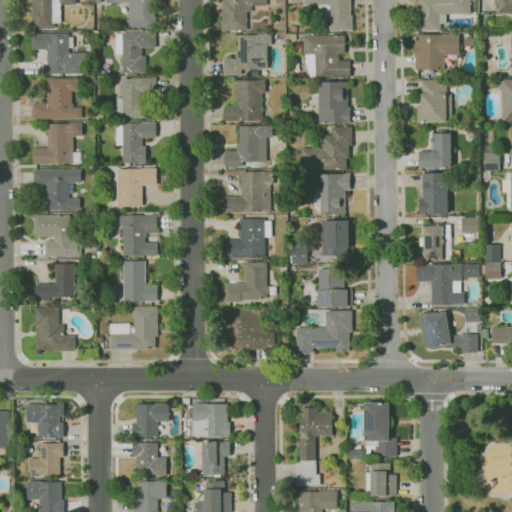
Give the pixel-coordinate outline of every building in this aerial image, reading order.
[(76,6),(76,0),(31,0),(31,30),(56,30),(56,20),(64,20),(64,6),(76,6)] [(105,0),(105,5),(126,5),(126,27),(154,27),(154,0),(105,0)] [(230,33),(230,30),(222,31),(222,0),(266,0),(267,6),(251,6),(251,11),(247,11),(247,30),(240,30),(240,33),(230,33)] [(318,8),(318,5),(303,5),(303,0),(350,0),(350,15),(352,15),(352,31),(330,31),(330,18),(324,18),(324,12),(318,8)] [(440,30),(415,31),(415,9),(418,9),(417,0),(470,0),(470,14),(440,14),(440,30)] [(511,14),(495,14),(495,4),(494,4),(494,0),(511,0),(511,14)] [(115,32),(115,61),(124,61),(124,73),(145,73),(145,52),(155,52),(155,32),(115,32)] [(32,33),(33,53),(44,53),(44,74),(85,74),(84,53),(73,53),(73,33),(32,33)] [(223,75),(223,59),(235,59),(235,50),(238,50),(238,35),(241,35),(241,33),(247,33),(247,35),(256,35),(256,34),(272,34),(272,45),(267,45),(267,69),(241,69),(241,75),(223,75)] [(415,69),(415,35),(442,35),(442,34),(459,34),(460,55),(447,55),(447,56),(444,56),(444,69),(415,69)] [(351,78),(310,78),(305,65),(305,54),(303,54),(303,35),(345,35),(345,54),(338,54),(338,60),(351,60),(351,78)] [(148,77),(116,78),(116,118),(148,118),(148,77)] [(32,119),(82,119),(82,108),(74,108),(73,78),(43,78),(43,99),(32,99),(32,119)] [(511,121),(501,122),(501,80),(511,79),(511,121)] [(224,121),(223,106),(237,105),(237,80),(257,80),(265,80),(265,92),(261,92),(262,121),(224,121)] [(452,123),(417,123),(416,105),(421,105),(421,94),(421,80),(446,80),(447,93),(452,93),(452,123)] [(350,122),(319,123),(318,82),(348,82),(348,107),(350,107),(350,122)] [(156,142),(156,123),(116,122),(116,152),(125,152),(125,163),(146,164),(146,142),(156,142)] [(76,123),(43,123),(43,144),(32,144),(32,165),(76,165),(76,123)] [(225,167),(225,164),(223,164),(223,154),(225,154),(225,151),(236,151),(236,143),(239,143),(239,126),(256,126),(256,125),(273,125),(273,137),(266,137),(266,161),(242,162),(242,167),(225,167)] [(346,170),(301,170),(301,148),(323,148),(323,135),(332,135),(332,127),(352,127),(352,145),(349,145),(349,158),(346,157),(346,170)] [(418,168),(418,151),(432,151),(432,133),(451,133),(452,168),(448,168),(444,168),(418,168)] [(484,170),(484,155),(481,155),(481,145),(492,145),(492,153),(500,153),(500,170),(484,170)] [(80,210),(80,199),(71,199),(71,181),(81,181),(81,168),(33,169),(33,187),(43,187),(43,211),(80,210)] [(116,168),(116,207),(146,207),(146,187),(157,187),(157,168),(116,168)] [(224,213),(224,197),(241,197),(241,172),(274,171),(274,183),(270,183),(270,212),(224,213)] [(507,208),(507,192),(503,192),(503,180),(507,180),(507,173),(511,173),(511,172),(511,210),(511,208),(507,208)] [(345,215),(321,215),(321,214),(314,214),(314,188),(321,188),(321,174),(350,173),(350,190),(345,190),(345,215)] [(449,214),(420,214),(420,198),(422,198),(422,173),(448,173),(449,214)] [(119,256),(158,256),(158,243),(148,243),(148,233),(158,233),(158,214),(119,215),(119,256)] [(71,215),(34,215),(34,236),(53,236),(54,257),(72,256),(71,215)] [(479,233),(462,233),(462,216),(479,216),(479,233)] [(265,258),(225,258),(225,240),(240,239),(240,218),(264,218),(264,221),(271,221),(271,237),(265,237),(265,258)] [(349,248),(326,248),(326,244),(321,244),(321,221),(348,220),(349,248)] [(445,260),(423,260),(423,246),(420,246),(420,238),(423,238),(423,224),(442,224),(442,225),(450,225),(450,258),(445,258),(445,260)] [(500,260),(485,260),(485,258),(481,258),(481,250),(484,250),(484,244),(500,244),(500,260)] [(291,263),(306,263),(307,246),(291,246),(291,263)] [(158,301),(158,282),(147,282),(147,260),(122,260),(122,301),(158,301)] [(241,302),(225,302),(225,283),(246,283),(245,278),(245,273),(245,271),(245,265),(245,262),(266,262),(266,286),(269,286),(269,293),(266,293),(266,299),(241,299),(241,302)] [(465,304),(431,304),(431,282),(416,282),(416,264),(426,264),(426,262),(431,262),(431,264),(462,264),(462,281),(460,281),(460,292),(465,292),(465,304)] [(501,279),(485,280),(484,268),(483,268),(483,264),(484,264),(484,262),(501,262),(501,279)] [(76,299),(76,264),(54,264),(54,283),(36,283),(36,299),(76,299)] [(352,307),(319,307),(318,266),(344,266),(344,289),(352,289),(352,307)] [(273,318),(272,304),(283,304),(284,317),(273,318)] [(158,350),(158,306),(129,306),(129,323),(109,323),(109,350),(158,350)] [(75,351),(75,331),(63,331),(63,308),(34,308),(34,351),(75,351)] [(227,351),(226,308),(249,308),(249,310),(261,309),(261,313),(263,313),(263,332),(274,332),(275,348),(255,348),(255,350),(227,351)] [(480,322),(466,322),(465,308),(480,308),(480,322)] [(312,353),(296,353),(295,328),(326,328),(325,311),(352,311),(352,332),(349,332),(349,351),(336,352),(336,347),(312,348),(312,353)] [(450,335),(461,335),(461,334),(477,334),(477,353),(461,353),(461,348),(444,348),(444,345),(424,349),(418,314),(435,311),(436,314),(446,312),(450,335)] [(511,352),(510,352),(509,343),(492,344),(492,334),(490,334),(490,328),(492,328),(492,327),(511,327),(511,352)] [(388,401),(363,402),(364,440),(374,440),(374,455),(395,455),(395,436),(389,436),(388,401)] [(26,404),(56,404),(56,402),(64,402),(63,416),(59,416),(59,422),(62,422),(62,436),(38,436),(38,421),(26,421),(26,404)] [(133,403),(133,436),(157,436),(156,421),(168,420),(168,402),(133,403)] [(227,403),(191,402),(191,435),(227,436),(227,403)] [(294,485),(318,485),(318,473),(314,473),(314,435),(331,435),(331,411),(317,411),(317,407),(298,407),(298,461),(294,461),(294,485)] [(7,455),(0,454),(0,411),(9,411),(8,448),(7,448),(7,455)] [(223,455),(229,455),(229,441),(202,440),(201,473),(223,474),(223,455)] [(156,441),(133,442),(134,476),(166,475),(165,456),(156,456),(156,441)] [(37,443),(62,442),(62,457),(59,457),(59,475),(28,476),(28,457),(37,457),(37,443)] [(395,495),(395,473),(388,473),(389,462),(370,462),(369,495),(395,495)] [(133,481),(133,511),(157,511),(157,498),(166,498),(165,480),(133,481)] [(223,480),(203,480),(204,501),(194,502),(194,511),(229,511),(229,492),(223,492),(223,480)] [(26,481),(60,481),(60,500),(63,500),(63,511),(38,511),(38,499),(26,499),(26,481)] [(296,511),(320,511),(320,509),(336,508),(336,490),(296,491),(296,511)] [(392,511),(393,511),(394,511),(394,501),(351,500),(351,511),(392,511)]
